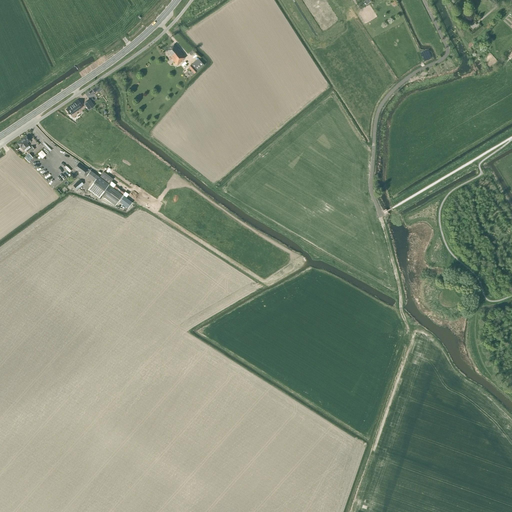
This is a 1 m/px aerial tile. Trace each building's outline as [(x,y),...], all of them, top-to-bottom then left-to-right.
[(178,49),(174,45),(167,51),(171,56),(169,58),(170,60),(172,59),(177,65),(183,61),(183,60),(186,58),(178,48),(178,49)] [(194,74),(198,71),(197,71),(201,68),(203,65),(198,59),(189,67),(194,74)] [(94,93),(101,88),(99,85),(92,90),(94,93)] [(75,112),(82,107),(78,100),(72,104),(72,105),(66,109),(69,114),(75,111),(75,112)] [(88,110),(94,106),(89,100),(84,104),(88,110)] [(30,148),(29,146),(26,143),(30,140),(26,136),(17,143),(21,148),(23,150),(24,149),(25,151),(28,154),(34,149),(32,146),(30,148)] [(42,148),(38,153),(42,157),(47,153),(42,148)] [(24,158),(28,162),(33,158),(28,153),(24,158)] [(123,196),(108,185),(109,185),(88,169),(87,170),(78,164),(75,168),(80,172),(80,173),(83,176),(84,175),(94,182),(88,190),(99,198),(101,195),(115,206),(123,196)] [(112,180),(102,173),(100,177),(109,184),(112,180)] [(114,186),(113,188),(123,195),(124,193),(114,186)] [(123,196),(119,202),(128,209),(132,203),(123,196)]
